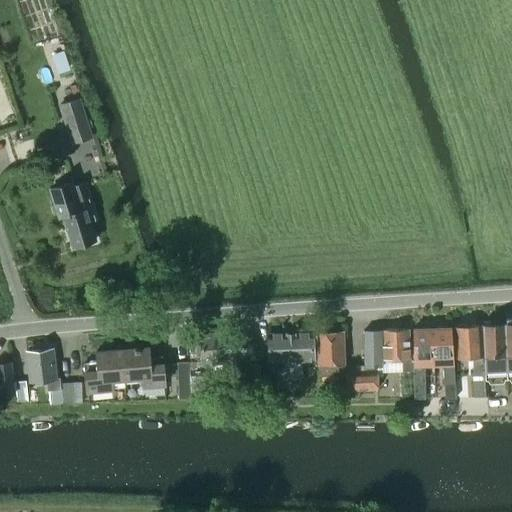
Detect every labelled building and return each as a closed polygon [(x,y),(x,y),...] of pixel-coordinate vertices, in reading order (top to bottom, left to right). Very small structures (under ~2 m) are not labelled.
[(78,99),(59,105),(68,132),(69,132),(69,131),(79,128),(83,138),(82,139),(91,137),(78,99)] [(73,185),(72,181),(49,188),(58,219),(64,217),(73,247),(95,240),(89,222),(96,220),(84,182),(73,185)] [(506,370),(504,337),(504,324),(482,325),(484,372),(506,370)] [(486,396),(484,372),(480,325),(454,327),(457,358),(472,356),(474,371),(473,371),(475,397),(486,396)] [(431,327),(432,337),(433,365),(446,365),(446,367),(442,367),(444,398),(455,398),(450,326),(431,327)] [(433,365),(432,337),(431,327),(413,327),(415,398),(424,398),(424,368),(421,368),(421,366),(433,365)] [(363,330),(364,365),(358,365),(359,390),(377,390),(376,366),(382,366),(382,360),(401,359),(401,366),(410,366),(409,329),(363,330)] [(316,332),(317,365),(318,376),(344,375),(345,400),(359,399),(359,390),(358,365),(344,366),(343,331),(316,332)] [(201,334),(202,362),(212,362),(212,369),(234,369),(234,360),(245,360),(244,332),(201,334)] [(267,334),(268,362),(281,361),(281,378),(292,378),(292,374),(300,374),(299,361),(314,360),(313,332),(267,334)] [(122,349),(124,381),(141,379),(142,388),(166,386),(163,361),(149,363),(148,346),(122,349)] [(63,403),(60,383),(59,377),(55,377),(52,348),(26,351),(29,380),(46,378),(47,390),(48,390),(50,404),(63,403)] [(124,381),(122,349),(96,351),(97,368),(83,369),(85,393),(113,391),(112,382),(124,381)] [(190,398),(190,393),(189,393),(189,375),(190,375),(189,361),(177,362),(178,399),(190,398)] [(0,393),(14,392),(10,362),(0,362),(0,393)] [(259,381),(259,362),(243,362),(242,391),(259,390),(259,381)] [(206,375),(190,375),(189,375),(189,393),(190,393),(207,393),(206,375)] [(259,390),(258,399),(269,398),(270,380),(259,381),(259,390)] [(60,383),(63,403),(82,403),(81,382),(60,383)] [(14,384),(16,404),(28,403),(26,383),(14,384)]
